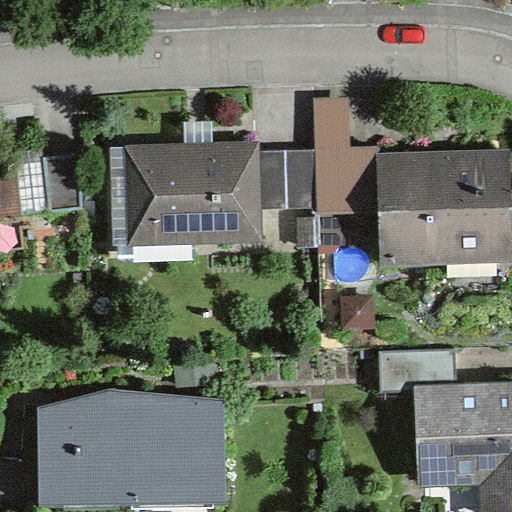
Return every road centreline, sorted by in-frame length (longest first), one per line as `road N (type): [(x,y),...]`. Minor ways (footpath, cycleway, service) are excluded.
road 1 (residential): [(511,64),(478,49),(194,48)]
road 2 (residential): [(194,48),(0,78)]
